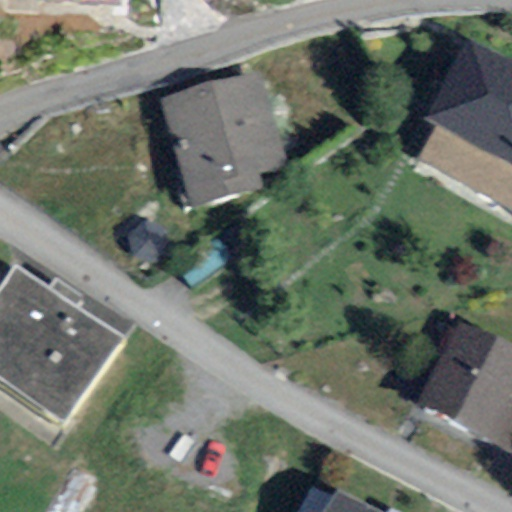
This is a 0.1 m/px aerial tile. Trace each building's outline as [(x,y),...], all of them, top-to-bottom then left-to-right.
[(132,0),(24,0),(24,7),(132,13),(132,0)] [(511,81),(472,61),(436,128),(511,168),(511,81)] [(264,93),(174,121),(204,218),(294,189),(264,93)] [(132,357),(28,287),(0,328),(0,389),(76,440),(132,357)] [(511,435),(511,362),(470,343),(433,422),(503,455),(511,435)]
